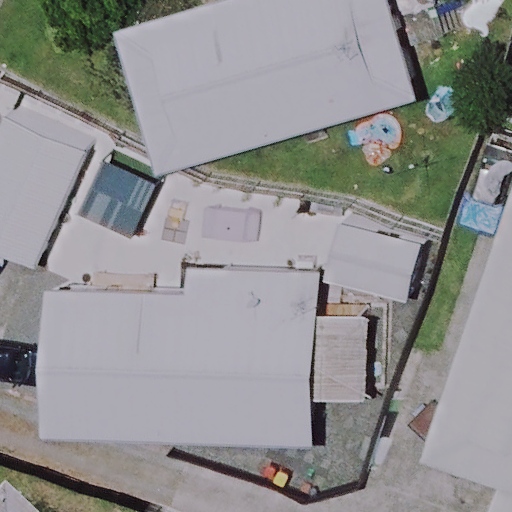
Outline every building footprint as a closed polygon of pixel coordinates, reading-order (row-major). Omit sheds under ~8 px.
[(433,85),(408,0),(190,0),(137,15),(177,157),(433,85)] [(0,244),(46,264),(82,179),(145,206),(167,154),(105,127),(95,150),(18,117),(0,159),(0,244)] [(435,242),(354,219),(339,275),(419,297),(435,242)] [(511,241),(440,457),(511,480),(511,241)] [(336,273),(205,267),(204,291),(67,285),(61,430),(329,441),(336,273)] [(511,511),(511,492),(510,491),(502,511),(511,511)]
